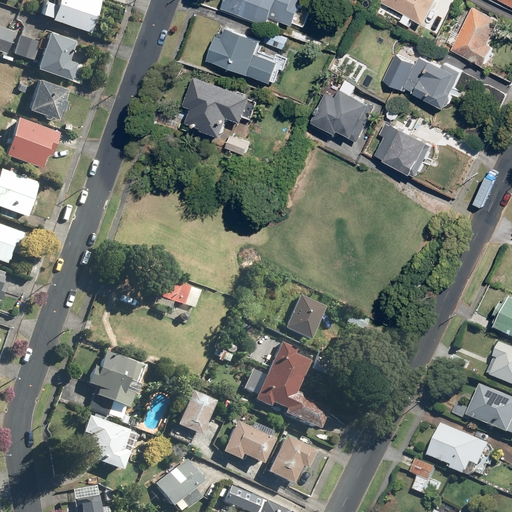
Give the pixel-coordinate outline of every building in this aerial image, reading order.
[(98,0),(53,0),(53,2),(47,0),(43,0),(39,13),(48,17),(48,18),(87,32),(98,0)] [(224,0),(221,7),(266,23),(270,11),(296,21),(303,0),(224,0)] [(436,0),(382,0),(381,2),(425,24),(436,0)] [(490,42),(502,18),(475,5),(453,49),(486,65),(496,45),(490,42)] [(0,50),(4,52),(12,30),(0,25),(0,50)] [(268,41),(233,28),(230,38),(224,36),(215,60),(281,83),(290,60),(265,52),(268,41)] [(76,39),(50,30),(37,66),(72,78),(78,62),(69,59),(76,39)] [(288,38),(274,33),(270,44),(283,49),(288,38)] [(38,40),(18,34),(12,52),(32,58),(38,40)] [(445,66),(423,55),(419,63),(398,53),(385,80),(408,91),(409,88),(451,108),(458,93),(455,92),(469,62),(446,50),(441,60),(447,63),(445,66)] [(346,80),(336,75),(319,111),(323,113),(318,123),(338,132),(340,129),(361,139),(376,105),(354,95),(355,91),(344,86),(346,80)] [(40,76),(29,106),(59,117),(70,87),(40,76)] [(260,97),(200,76),(191,102),(200,106),(196,119),(232,132),(237,117),(252,122),(260,97)] [(18,118),(5,157),(43,169),(48,156),(53,157),(61,133),(18,118)] [(433,143),(388,121),(382,134),(387,136),(378,154),(418,173),(433,143)] [(256,140),(236,133),(232,146),(252,153),(256,140)] [(0,170),(0,207),(29,217),(40,182),(0,170)] [(0,224),(0,260),(8,264),(14,247),(19,249),(25,233),(0,224)] [(191,286),(152,273),(146,290),(185,304),(191,286)] [(499,314),(495,323),(511,331),(511,293),(506,302),(501,300),(495,312),(499,314)] [(323,306),(297,295),(283,328),(309,339),(323,306)] [(367,319),(349,311),(344,322),(362,330),(367,319)] [(295,349),(279,341),(253,399),(268,406),(270,402),(284,409),(282,413),(318,429),(327,408),(294,393),(308,360),(292,353),(295,349)] [(511,345),(501,341),(494,356),(499,358),(498,360),(495,358),(489,372),(492,374),(492,375),(511,383),(511,345)] [(96,365),(89,383),(98,387),(95,395),(129,408),(145,365),(107,351),(101,367),(96,365)] [(451,362),(466,370),(470,360),(455,353),(451,362)] [(337,365),(315,356),(310,369),(332,378),(337,365)] [(458,402),(453,413),(469,420),(471,416),(511,432),(511,396),(481,384),(470,408),(458,402)] [(215,400),(192,390),(176,425),(199,435),(215,400)] [(129,430),(89,415),(82,433),(90,436),(82,455),(122,470),(129,451),(122,449),(129,430)] [(273,439),(236,421),(221,452),(238,460),(241,454),(261,464),(273,439)] [(442,423),(429,455),(453,464),(452,468),(470,475),(475,471),(483,474),(496,445),(442,423)] [(314,450),(283,435),(266,472),(291,484),(300,466),(305,468),(314,450)] [(186,458),(153,484),(170,506),(178,500),(185,509),(201,497),(194,488),(203,481),(186,458)] [(419,475),(413,488),(435,497),(441,482),(431,478),(436,466),(416,458),(411,472),(419,475)] [(293,511),(233,487),(227,501),(251,511),(250,511),(293,511)] [(99,511),(97,494),(73,498),(75,511),(99,511)]
